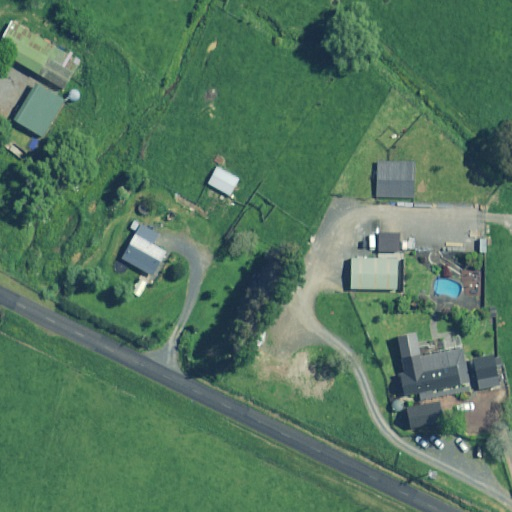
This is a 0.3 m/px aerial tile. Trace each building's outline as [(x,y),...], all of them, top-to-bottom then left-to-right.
[(0,51),(64,90),(79,63),(13,23),(0,44),(0,51)] [(65,101),(38,86),(17,123),(43,138),(65,101)] [(413,199),(414,162),(378,161),(377,198),(413,199)] [(239,179),(217,168),(208,184),(230,196),(239,179)] [(160,230),(137,217),(130,228),(137,232),(122,260),(152,276),(164,253),(151,246),(160,230)] [(397,260),(351,258),(350,289),(396,290),(397,260)] [(419,352),(415,333),(397,337),(405,373),(399,375),(403,397),(469,383),(460,343),(419,352)] [(497,354),(473,360),(479,388),(504,383),(503,377),(497,354)]
